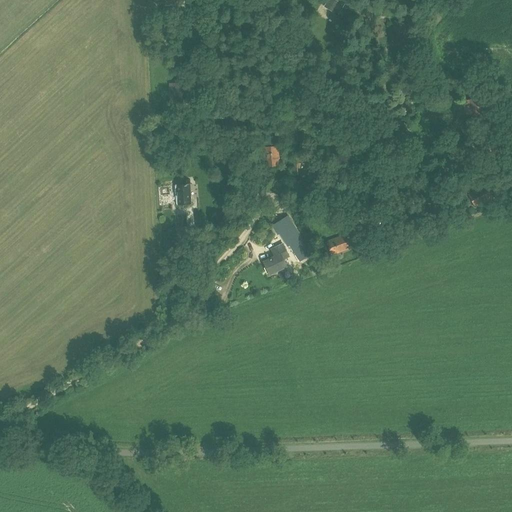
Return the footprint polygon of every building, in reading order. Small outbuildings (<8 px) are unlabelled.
[(353,4),(346,0),(339,0),(332,12),(342,18),(345,13),(347,14),(353,4)] [(407,42),(411,23),(398,20),(394,39),(407,42)] [(169,84),(170,104),(175,103),(189,103),(188,83),(174,84),(169,84)] [(483,97),(469,101),(475,120),(487,116),(484,107),(486,106),(483,97)] [(511,149),(511,145),(511,143),(502,148),(503,153),(511,149)] [(272,167),(279,166),(278,147),(264,148),(265,166),(272,165),(272,167)] [(511,162),(502,165),(504,171),(511,168),(511,162)] [(295,175),(308,174),(307,163),(293,164),(294,169),(295,175)] [(190,195),(191,195),(190,184),(190,179),(183,180),(184,185),(179,186),(180,193),(178,193),(179,205),(191,204),(190,195)] [(475,207),(492,197),(489,192),(490,192),(487,186),(469,196),(475,207)] [(406,230),(425,223),(420,211),(402,218),(406,230)] [(179,227),(188,227),(187,215),(178,215),(179,227)] [(288,217),(272,227),(278,236),(279,235),(288,247),(290,246),(299,261),(311,254),(288,217)] [(364,252),(372,250),(368,236),(360,239),(364,252)] [(332,255),(351,249),(346,237),(328,243),(332,255)] [(283,245),(271,250),(275,257),(264,263),(270,275),(287,267),(284,260),(289,257),(283,245)]
